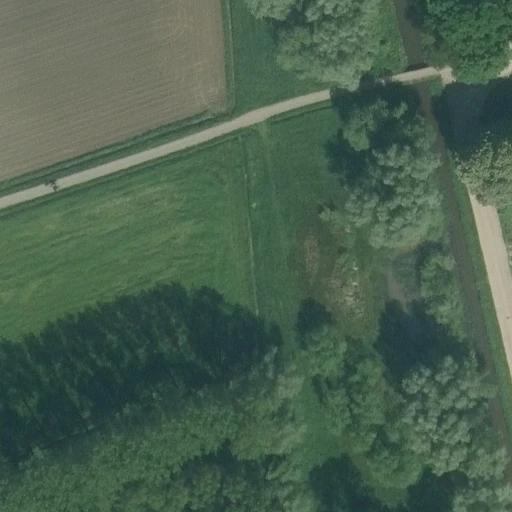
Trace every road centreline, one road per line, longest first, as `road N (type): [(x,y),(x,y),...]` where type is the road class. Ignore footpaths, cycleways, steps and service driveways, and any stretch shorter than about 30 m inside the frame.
road 1 (unclassified): [(0,205),(399,78)]
road 2 (unclassified): [(511,337),(458,96),(462,81),(511,63)]
